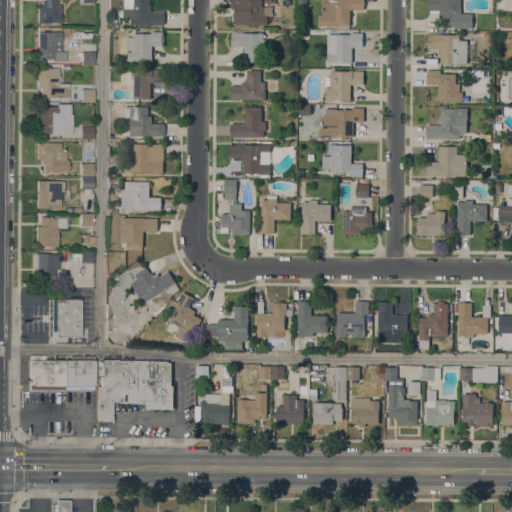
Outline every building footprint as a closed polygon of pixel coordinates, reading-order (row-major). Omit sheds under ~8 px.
[(56,0),(56,5),(59,5),(59,8),(60,8),(61,23),(37,23),(37,5),(40,5),(40,1),(43,1),(43,0),(56,0)] [(164,11),(164,24),(130,24),(131,18),(122,18),(122,8),(124,8),(124,0),(150,0),(150,10),(164,11)] [(232,9),(232,0),(262,0),(262,6),(272,6),(272,16),(267,16),(267,25),(234,24),(235,9),(232,9)] [(298,8),(298,0),(306,0),(307,8),(298,8)] [(350,26),(318,26),(318,15),(322,15),(322,3),(321,3),(321,0),(364,0),(364,9),(350,9),(350,26)] [(461,0),(461,13),(472,13),(472,28),(454,28),(454,26),(443,26),(443,17),(439,17),(439,10),(429,10),(429,0),(461,0)] [(43,32),(51,32),(51,27),(60,27),(60,41),(61,41),(60,52),(65,52),(65,61),(53,61),(53,60),(37,59),(37,41),(36,41),(36,32),(38,32),(38,26),(43,27),(43,32)] [(152,45),(152,60),(136,60),(136,61),(128,61),(128,52),(127,52),(127,37),(133,37),(133,34),(135,34),(135,33),(151,33),(151,31),(162,31),(162,35),(164,35),(164,41),(162,41),(162,45),(152,45)] [(245,32),(245,33),(263,33),(263,39),(265,39),(265,48),(261,48),(261,61),(244,61),(244,46),(243,46),(231,46),(231,32),(245,32)] [(352,62),(336,62),(328,62),(328,53),(330,53),(330,35),(335,35),(335,34),(350,34),(350,33),(362,33),(362,37),(363,37),(363,43),(362,43),(362,47),(352,47),(352,62)] [(467,63),(440,63),(440,47),(427,47),(427,33),(442,33),(442,34),(459,34),(459,40),(467,40),(467,63)] [(93,52),(93,65),(81,65),(81,52),(93,52)] [(57,68),(57,84),(68,84),(68,101),(59,101),(59,97),(40,97),(40,88),(36,88),(36,68),(57,68)] [(152,70),(152,77),(164,77),(163,83),(151,82),(151,97),(145,97),(145,95),(133,95),(134,84),(120,84),(120,80),(112,80),(113,74),(120,75),(120,69),(152,70)] [(439,83),(426,82),(427,69),(441,69),(440,73),(455,73),(455,83),(459,83),(459,92),(463,92),(462,102),(438,102),(439,83)] [(231,85),(241,85),(241,81),(245,81),(245,78),(248,78),(248,70),(261,70),(261,81),(265,81),(265,90),(265,99),(241,99),(231,99),(231,85)] [(352,84),(350,84),(350,99),(335,99),(335,100),(325,100),(325,87),(329,87),(329,85),(325,85),(325,76),(329,76),(329,71),(332,71),(332,70),(335,70),(335,71),(349,71),(349,70),(363,70),(363,84),(352,84)] [(94,89),(93,102),(80,102),(80,89),(94,89)] [(71,135),(50,135),(50,133),(40,133),(40,134),(36,134),(36,106),(56,106),(56,104),(69,104),(69,114),(71,114),(71,135)] [(297,114),(297,105),(311,105),(311,114),(297,114)] [(148,106),(148,115),(152,116),(152,123),(163,123),(163,124),(165,124),(165,135),(137,135),(137,136),(130,135),(130,117),(123,117),(124,106),(148,106)] [(261,107),(261,121),(266,121),(266,130),(264,130),(264,136),(231,136),(231,123),(245,123),(245,106),(261,107)] [(353,136),(337,136),(337,137),(319,137),(319,127),(320,127),(320,115),(325,115),(325,108),(337,108),(337,109),(351,109),(351,107),(364,107),(364,121),(353,121),(353,136)] [(427,138),(427,124),(440,124),(441,108),(457,108),(457,107),(468,108),(467,119),(466,133),(463,133),(463,135),(460,134),(460,138),(427,138)] [(93,126),(93,139),(80,139),(80,126),(93,126)] [(42,164),(40,164),(40,160),(35,160),(36,142),(59,142),(59,150),(65,150),(65,160),(67,160),(67,172),(42,171),(42,164)] [(129,143),(164,143),(164,164),(162,164),(162,173),(148,173),(148,172),(135,172),(135,173),(130,173),(130,166),(129,166),(129,143)] [(270,174),(261,174),(261,173),(258,173),(258,174),(254,174),(254,173),(250,173),(250,174),(245,174),(245,173),(243,173),(243,171),(243,168),(243,165),(243,163),(243,157),(230,157),(230,144),(244,144),(259,144),(270,144),(270,151),(260,150),(260,163),(270,163),(270,174)] [(351,163),(363,163),(363,176),(350,176),(350,172),(330,172),(330,168),(323,168),(323,155),(330,155),(330,154),(328,154),(328,144),(351,144),(351,163)] [(457,146),(457,154),(467,154),(467,176),(455,176),(455,175),(441,175),(426,175),(426,161),(439,161),(439,146),(457,146)] [(92,163),(92,176),(80,175),(80,163),(92,163)] [(80,176),(92,176),(92,188),(80,189),(80,176)] [(230,199),(224,199),(225,192),(224,192),(224,179),(237,179),(236,192),(236,203),(242,203),(242,210),(249,210),(249,233),(232,233),(232,229),(228,229),(228,227),(221,227),(221,213),(229,214),(229,203),(230,203),(230,199)] [(63,200),(59,200),(59,209),(51,209),(51,208),(36,208),(35,199),(36,199),(36,181),(63,181),(63,200)] [(150,181),(150,197),(161,197),(161,209),(136,209),(136,210),(134,210),(134,211),(122,211),(122,189),(125,189),(125,188),(121,188),(121,183),(125,183),(125,181),(150,181)] [(369,184),(369,196),(356,196),(356,183),(369,184)] [(433,184),(433,197),(420,197),(420,184),(433,184)] [(260,217),(261,217),(261,199),(267,199),(267,194),(277,194),(277,202),(291,202),(291,219),(274,219),(274,233),(261,233),(260,217)] [(511,198),(511,222),(498,222),(498,219),(493,219),(493,207),(498,207),(498,205),(507,205),(507,198),(511,198)] [(331,203),(331,220),(315,220),(315,233),(301,233),(301,218),(302,218),(302,205),(302,201),(308,201),(308,199),(317,199),(317,203),(331,203)] [(457,201),(463,201),(463,199),(473,199),(473,203),(487,204),(487,220),(470,220),(470,234),(457,234),(457,201)] [(366,211),(372,211),(372,228),(364,228),(364,230),(360,229),(360,234),(343,234),(343,210),(349,210),(349,206),(366,206),(366,211)] [(426,217),(426,213),(435,213),(435,211),(445,211),(445,219),(444,219),(444,234),(442,234),(439,234),(417,234),(417,217),(426,217)] [(92,215),(92,226),(79,226),(80,215),(80,213),(92,213),(92,215)] [(51,217),(52,218),(55,218),(64,218),(65,228),(56,228),(56,247),(49,247),(49,246),(35,246),(35,226),(39,226),(39,217),(51,217)] [(120,218),(124,218),(124,217),(157,218),(157,231),(143,231),(143,247),(126,247),(126,242),(120,242),(120,218)] [(88,234),(88,236),(94,236),(94,242),(82,242),(82,234),(88,234)] [(92,263),(79,263),(80,250),(92,250),(92,263)] [(34,253),(46,253),(46,254),(56,254),(56,260),(58,260),(58,269),(54,269),(54,274),(55,274),(55,277),(54,277),(54,284),(34,284),(34,253)] [(147,301),(142,294),(142,293),(137,286),(141,284),(134,274),(145,267),(149,274),(152,272),(154,276),(157,273),(159,277),(168,271),(176,282),(147,301)] [(195,298),(189,307),(195,311),(194,314),(202,318),(194,333),(190,331),(185,341),(175,336),(179,327),(167,320),(182,291),(195,298)] [(150,302),(160,295),(164,302),(156,311),(150,302)] [(79,337),(50,337),(50,300),(51,300),(51,298),(80,298),(79,337)] [(257,328),(258,328),(258,301),(264,301),(264,313),(273,313),(273,302),(286,302),(286,314),(285,314),(285,329),(292,329),(292,337),(285,337),(285,336),(257,337),(257,328)] [(298,301),(311,301),(311,315),(327,315),(327,331),(313,331),(313,335),(304,335),(304,337),(299,337),(299,334),(298,334),(298,301)] [(355,312),(355,301),(369,301),(369,314),(364,314),(364,330),(365,330),(365,337),(351,337),(351,334),(347,334),(347,336),(336,336),(336,328),(337,328),(337,312),(355,312)] [(407,331),(403,331),(403,343),(382,343),(382,336),(378,336),(378,333),(378,330),(378,316),(378,301),(392,301),(392,314),(407,314),(407,331)] [(472,316),(483,316),(483,305),(490,305),(490,317),(488,317),(488,333),(474,333),(474,337),(469,337),(469,344),(461,344),(461,336),(464,336),(464,335),(458,335),(458,312),(454,312),(454,304),(458,304),(458,302),(472,302),(472,316)] [(448,335),(430,335),(430,340),(429,340),(429,348),(420,348),(420,339),(419,339),(419,330),(418,330),(418,317),(427,317),(427,314),(429,314),(429,313),(434,313),(434,303),(448,303),(448,335)] [(218,336),(207,336),(208,324),(218,324),(218,319),(234,319),(234,305),(248,305),(248,341),(245,341),(245,342),(244,342),(243,350),(224,349),(224,342),(225,342),(225,340),(218,340),(218,336)] [(144,322),(140,318),(145,313),(149,317),(144,322)] [(511,315),(511,332),(499,332),(499,315),(511,315)] [(28,355),(44,355),(44,360),(71,360),(71,356),(93,356),(93,385),(93,389),(28,389),(28,355)] [(111,402),(111,421),(96,421),(96,387),(100,387),(100,359),(160,359),(160,360),(167,360),(167,361),(171,362),(171,385),(174,385),(173,409),(147,409),(147,403),(111,402)] [(208,365),(208,379),(197,379),(197,365),(208,365)] [(259,365),(271,365),(271,378),(259,378),(259,365)] [(272,365),(284,365),(284,379),(272,379),(272,365)] [(335,379),(334,379),(334,366),(346,366),(346,400),(335,400),(335,379)] [(347,366),(359,366),(359,379),(347,379),(347,366)] [(417,424),(400,424),(400,419),(396,419),(396,417),(388,417),(388,410),(387,410),(387,406),(388,406),(389,379),(385,379),(385,366),(397,366),(397,378),(403,378),(403,387),(405,387),(405,393),(403,393),(403,395),(404,395),(404,399),(409,399),(409,400),(417,400),(417,413),(417,424)] [(497,366),(497,381),(493,381),(493,382),(471,382),(471,380),(460,380),(460,367),(472,367),(472,368),(484,367),(485,366),(497,366)] [(440,367),(440,380),(423,379),(423,367),(440,367)] [(229,424),(213,424),(213,422),(200,422),(200,400),(206,400),(206,394),(221,394),(221,392),(222,392),(222,377),(224,377),(224,370),(233,370),(233,392),(229,392),(229,424)] [(420,395),(408,395),(408,380),(421,381),(420,395)] [(446,399),(446,400),(455,400),(455,409),(454,409),(454,424),(426,424),(426,420),(427,420),(427,390),(436,390),(436,399),(446,399)] [(267,417),(255,417),(255,422),(237,422),(238,398),(246,399),(246,392),(267,392),(267,417)] [(476,393),(476,402),(485,402),(485,401),(491,401),(491,402),(493,402),(493,425),(468,425),(468,421),(463,421),(463,393),(476,393)] [(284,394),(297,394),(297,399),(304,399),(304,422),(298,422),(297,423),(278,423),(278,420),(276,420),(277,405),(283,405),(284,394)] [(351,397),(370,397),(370,400),(379,400),(379,407),(379,424),(370,424),(370,423),(365,423),(365,426),(359,426),(359,423),(351,423),(351,397)] [(502,408),(501,408),(501,401),(510,401),(510,400),(511,400),(511,424),(502,424),(502,408)] [(314,408),(313,408),(313,401),(333,402),(333,403),(341,403),(341,407),(343,407),(342,420),(333,420),(333,424),(313,423),(314,408)] [(54,511),(54,500),(67,500),(67,511),(54,511)]
